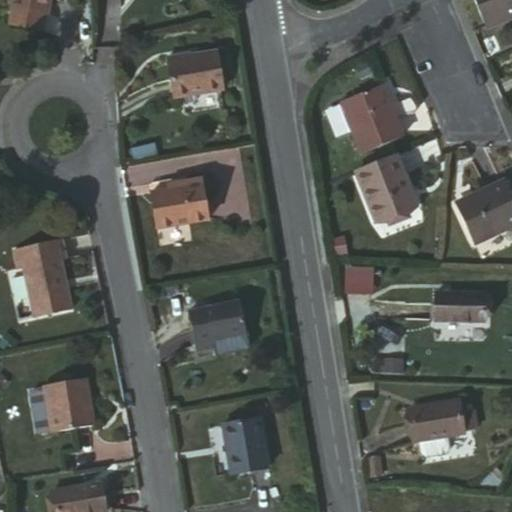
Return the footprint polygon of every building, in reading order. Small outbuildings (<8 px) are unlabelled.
[(20,13),(23,0),(9,0),(7,10),(20,13)] [(23,0),(20,13),(23,13),(53,20),(55,20),(59,0),(23,0)] [(511,0),(474,0),(483,30),(511,21),(511,0)] [(23,13),(19,31),(49,37),(53,20),(23,13)] [(231,94),(225,58),(198,63),(197,57),(174,62),(180,103),(231,94)] [(363,153),(406,138),(387,86),(344,102),(363,153)] [(408,215),(423,209),(408,169),(365,185),(380,224),(384,223),(388,235),(393,238),(410,231),(412,226),(408,215)] [(511,226),(511,188),(508,180),(459,202),(477,242),(511,226)] [(195,185),(197,191),(197,196),(177,199),(162,201),(167,236),(219,228),(212,182),(195,185)] [(197,196),(197,191),(176,193),(177,199),(197,196)] [(40,326),(75,320),(67,275),(78,272),(74,250),(11,262),(16,279),(30,277),(40,326)] [(442,292),(443,323),(495,322),(496,292),(442,292)] [(256,344),(249,312),(197,322),(206,363),(227,359),(225,350),(256,344)] [(91,385),(48,393),(56,440),(99,432),(91,385)] [(493,433),(490,401),(439,406),(442,439),(447,438),(449,452),(453,456),(472,453),(476,448),(475,435),(493,433)] [(275,477),(268,428),(230,434),(238,484),(275,477)] [(111,511),(107,488),(57,496),(59,511),(111,511)]
